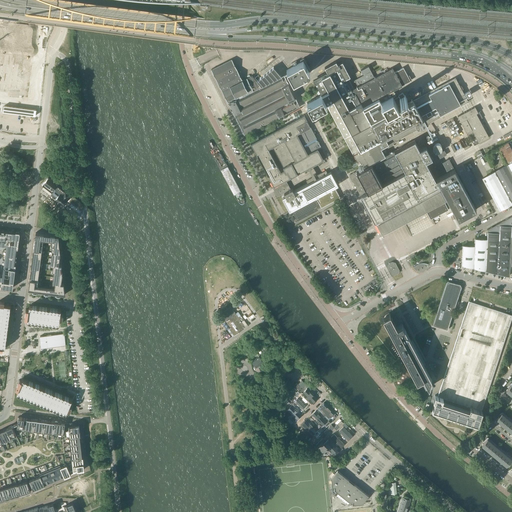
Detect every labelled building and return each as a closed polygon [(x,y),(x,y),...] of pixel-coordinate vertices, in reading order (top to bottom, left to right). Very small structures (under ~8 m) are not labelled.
[(0,23),(0,86),(16,88),(20,58),(22,58),(26,27),(0,23)] [(309,72),(308,70),(310,69),(304,58),(300,60),(301,62),(286,69),(289,73),(284,76),(284,75),(283,75),(281,77),(281,76),(273,67),(256,81),(252,75),(247,78),(242,80),(237,70),(239,69),(237,64),(235,65),(232,60),(232,59),(231,59),(225,62),(224,63),(218,66),(212,69),(211,69),(227,101),(228,103),(230,107),(231,110),(232,110),(234,114),(244,135),(252,131),(254,130),(300,107),(296,98),(295,99),(288,84),(288,83),(286,80),(291,77),(293,81),(309,72)] [(468,101),(455,78),(413,100),(397,109),(396,109),(391,112),(372,122),(371,123),(362,107),(370,122),(387,113),(386,112),(381,102),(392,96),(393,97),(396,95),(393,90),(402,85),(395,72),(392,68),(388,70),(387,69),(384,71),(385,72),(384,72),(374,78),(371,72),(370,72),(371,71),(370,69),(368,65),(368,66),(361,70),(362,72),(362,73),(363,73),(364,75),(355,80),(356,82),(358,86),(354,88),(348,78),(350,77),(348,72),(344,66),(342,62),(337,64),(336,61),(324,67),(325,68),(328,72),(328,73),(314,81),(321,94),(307,102),(312,111),(326,104),(329,109),(353,153),(354,154),(357,160),(355,161),(357,164),(361,163),(362,162),(365,167),(349,175),(364,203),(363,204),(368,214),(368,215),(370,214),(380,233),(384,231),(385,233),(390,230),(387,224),(386,225),(384,222),(400,214),(401,216),(423,205),(422,202),(443,191),(448,201),(455,214),(453,215),(455,219),(457,218),(458,219),(476,210),(449,159),(436,166),(425,145),(424,143),(418,146),(414,140),(385,156),(382,150),(386,148),(385,146),(468,101)] [(402,85),(410,81),(406,72),(403,67),(395,72),(402,85)] [(486,98),(493,94),(490,88),(483,93),(486,98)] [(400,98),(399,98),(401,102),(403,101),(405,100),(407,99),(405,95),(404,96),(402,92),(398,95),(400,98)] [(392,96),(381,102),(386,112),(390,110),(391,112),(396,109),(395,108),(398,106),(393,97),(392,96)] [(475,107),(457,116),(466,133),(467,132),(474,145),(489,137),(476,113),(478,112),(475,107)] [(321,147),(310,127),(310,126),(304,115),(300,117),(296,110),(293,112),(296,119),(258,139),(254,130),(252,131),(256,140),(251,143),(251,144),(254,149),(257,154),(256,154),(257,154),(257,155),(260,160),(259,160),(260,160),(262,164),(262,165),(263,166),(265,170),(268,175),(267,175),(268,175),(268,176),(271,180),(271,181),(273,185),(273,186),(274,186),(278,184),(279,186),(277,187),(278,188),(279,189),(280,189),(283,193),(284,192),(285,195),(282,197),(289,211),(293,209),(298,218),(320,207),(321,208),(335,201),(340,198),(335,187),(338,185),(331,171),(327,173),(326,170),(315,176),(310,167),(323,160),(323,159),(327,157),(321,147)] [(438,152),(439,152),(440,151),(441,150),(441,149),(442,148),(442,147),(441,146),(441,145),(440,145),(440,144),(439,144),(439,143),(438,143),(437,143),(436,143),(435,143),(435,144),(434,144),(433,144),(433,145),(433,146),(432,146),(432,147),(432,148),(432,149),(433,149),(433,150),(434,151),(435,152),(436,152),(437,152),(438,152)] [(511,150),(508,143),(498,147),(500,151),(508,164),(511,172),(511,150)] [(444,150),(435,155),(438,159),(446,154),(444,150)] [(511,172),(508,164),(495,171),(511,203),(511,172)] [(511,203),(495,171),(482,178),(500,210),(511,203)] [(229,176),(234,185),(235,186),(237,185),(237,184),(232,174),(230,174),(229,175),(229,176)] [(48,178),(42,185),(52,193),(50,195),(55,199),(62,205),(66,200),(66,199),(69,195),(65,193),(57,186),(48,178)] [(426,212),(430,219),(449,209),(445,202),(426,212)] [(509,275),(511,219),(511,216),(500,222),(497,273),(509,275)] [(486,270),(497,273),(500,222),(487,229),(487,240),(486,270)] [(0,287),(1,287),(1,286),(13,288),(13,284),(13,283),(14,279),(14,278),(15,273),(15,268),(17,254),(18,244),(20,232),(20,231),(19,231),(16,230),(16,231),(15,231),(15,232),(6,230),(5,230),(4,230),(4,229),(2,229),(2,230),(1,230),(0,230),(0,229),(0,228),(0,287)] [(36,232),(35,237),(43,238),(47,239),(51,239),(59,240),(58,235),(55,235),(55,234),(51,234),(50,234),(44,233),(39,232),(39,233),(36,232)] [(473,267),(486,270),(487,240),(475,239),(474,246),(474,256),(473,267)] [(462,246),(462,255),(474,256),(474,246),(462,246)] [(461,264),(473,267),(474,256),(462,255),(461,264)] [(388,268),(389,269),(390,270),(391,269),(392,270),(393,272),(394,273),(396,272),(397,270),(396,268),(395,268),(395,267),(396,267),(397,265),(396,263),(394,263),(393,263),(391,262),(389,263),(389,265),(388,266),(388,268)] [(447,281),(433,325),(447,330),(457,301),(461,287),(460,284),(455,283),(454,283),(447,281)] [(29,284),(28,290),(33,290),(32,292),(33,292),(35,292),(36,292),(37,292),(37,291),(38,291),(44,292),(44,293),(45,293),(46,293),(48,293),(48,294),(49,292),(53,293),(56,293),(55,295),(56,295),(56,294),(58,295),(59,295),(60,295),(60,294),(65,294),(64,289),(52,287),(37,285),(29,284)] [(290,286),(289,287),(295,296),(297,296),(298,295),(298,294),(292,285),(291,285),(290,286)] [(511,318),(511,315),(470,302),(439,397),(482,411),(511,318)] [(0,349),(3,350),(3,347),(5,347),(7,333),(10,312),(11,305),(4,304),(0,303),(0,349)] [(27,321),(59,325),(61,309),(29,305),(29,309),(26,309),(25,318),(27,319),(27,321)] [(236,314),(230,306),(221,313),(226,321),(236,314)] [(414,377),(417,381),(422,378),(425,384),(426,384),(428,388),(431,379),(429,374),(420,357),(402,323),(397,326),(391,315),(390,313),(382,317),(389,330),(392,334),(394,338),(387,344),(414,377)] [(226,321),(231,328),(229,329),(234,335),(245,327),(236,314),(226,321)] [(64,333),(40,336),(41,348),(65,345),(64,333)] [(252,362),(256,367),(257,366),(260,369),(265,365),(263,362),(259,356),(252,362)] [(19,380),(16,388),(18,389),(17,393),(33,400),(49,407),(66,414),(67,410),(69,405),(72,399),(55,392),(39,386),(23,379),(22,381),(19,380)] [(301,393),(307,386),(305,384),(301,388),(299,390),(301,393)] [(313,403),(316,400),(317,398),(307,388),(301,394),(311,404),(313,403)] [(290,398),(292,401),(296,397),(300,393),(297,391),(294,395),(290,398)] [(433,400),(435,401),(433,409),(478,424),(482,411),(439,397),(435,396),(433,400)] [(304,406),(302,404),(297,398),(294,401),(302,409),(305,406),(304,406)] [(387,401),(386,402),(386,404),(393,412),(394,412),(396,411),(396,409),(389,402),(387,401)] [(328,420),(335,413),(324,402),(317,408),(317,409),(328,420)] [(296,420),(300,416),(301,415),(297,411),(298,410),(296,409),(295,409),(291,405),(285,411),(295,421),(296,421),(296,420)] [(322,425),(324,424),(327,421),(316,410),(311,414),(312,415),(316,419),(315,420),(318,423),(319,422),(322,425)] [(496,420),(502,425),(508,418),(502,413),(496,420)] [(23,428),(24,418),(24,417),(23,417),(22,417),(19,417),(18,417),(17,423),(15,424),(13,425),(15,424),(14,427),(17,427),(22,428),(23,428)] [(502,425),(508,430),(511,426),(511,421),(508,418),(502,425)] [(306,419),(305,420),(300,425),(310,436),(311,435),(312,434),(315,431),(316,430),(313,427),(313,425),(311,424),(310,424),(306,420),(306,419)] [(72,423),(68,423),(65,423),(64,427),(68,426),(69,431),(80,430),(79,429),(79,428),(79,427),(79,426),(79,424),(72,425),(72,424),(72,423)] [(7,428),(12,440),(17,438),(17,437),(12,426),(12,425),(9,427),(8,427),(7,427),(6,428),(7,428)] [(353,436),(343,426),(338,431),(348,440),(348,441),(353,436)] [(12,440),(7,428),(6,428),(4,429),(3,430),(2,430),(1,430),(6,441),(6,443),(12,440)] [(316,430),(315,431),(312,434),(317,439),(320,435),(319,434),(317,432),(316,430)] [(330,437),(341,448),(344,444),(334,434),(330,437)] [(327,435),(320,442),(322,444),(329,437),(327,435)] [(80,437),(80,436),(69,437),(70,444),(80,443),(80,440),(80,438),(80,437)] [(482,445),(488,451),(493,444),(487,439),(482,445)] [(323,445),(333,456),(337,453),(334,450),(336,447),(330,442),(328,444),(326,442),(323,445)] [(70,444),(70,451),(81,450),(81,447),(81,445),(81,444),(80,443),(70,444)] [(488,451),(494,456),(500,449),(493,444),(488,451)] [(494,456),(500,461),(506,454),(500,449),(494,456)] [(72,459),(82,457),(82,454),(82,453),(81,452),(81,451),(81,450),(70,451),(71,459),(72,459)] [(346,453),(343,450),(339,454),(335,458),(338,460),(346,453)] [(511,459),(506,454),(500,461),(506,466),(511,459)] [(24,461),(23,456),(20,457),(19,457),(17,458),(14,459),(16,464),(24,461)] [(66,463),(60,466),(64,476),(64,477),(65,477),(66,476),(67,476),(68,475),(68,476),(69,475),(70,475),(70,474),(69,471),(67,465),(66,464),(66,463)] [(71,471),(69,471),(70,474),(71,474),(72,474),(73,473),(74,473),(78,471),(78,470),(79,470),(80,470),(80,469),(81,469),(82,469),(83,469),(84,469),(84,468),(84,467),(83,467),(83,466),(84,466),(83,465),(83,464),(83,463),(72,465),(73,470),(71,471)] [(53,468),(58,479),(59,479),(64,476),(60,466),(60,465),(53,468)] [(53,468),(46,471),(51,482),(52,481),(58,479),(53,468)] [(333,492),(340,498),(353,483),(344,476),(337,470),(331,478),(333,492)] [(40,474),(44,485),(45,485),(45,484),(48,483),(50,482),(51,482),(46,471),(39,474),(40,474)] [(34,477),(35,478),(39,488),(39,487),(40,487),(41,487),(42,486),(42,487),(42,486),(43,486),(44,485),(44,486),(45,485),(44,485),(40,474),(34,477)] [(39,488),(35,478),(29,480),(32,486),(33,490),(34,490),(35,489),(35,490),(35,489),(36,489),(37,488),(38,488),(39,488)] [(30,489),(27,480),(21,482),(25,493),(26,492),(26,493),(27,493),(27,492),(28,492),(29,492),(30,491),(30,492),(30,491),(30,489)] [(25,493),(21,482),(16,483),(20,494),(19,494),(20,495),(21,494),(22,494),(23,494),(24,494),(24,493),(25,493)] [(388,483),(389,495),(397,494),(395,482),(388,483)] [(19,494),(20,494),(16,483),(11,484),(15,496),(16,495),(19,494)] [(353,483),(340,498),(342,500),(343,499),(344,500),(346,501),(345,502),(348,505),(362,503),(369,495),(355,484),(353,483)] [(14,496),(15,496),(11,484),(7,486),(6,486),(9,497),(10,497),(12,496),(13,496),(14,496)] [(1,488),(4,499),(5,499),(7,498),(8,498),(9,498),(9,497),(6,486),(0,488),(1,488)] [(398,511),(406,511),(410,500),(403,498),(398,511)] [(425,500),(432,507),(434,505),(426,498),(425,500)] [(64,506),(66,511),(74,508),(72,503),(64,506)]
